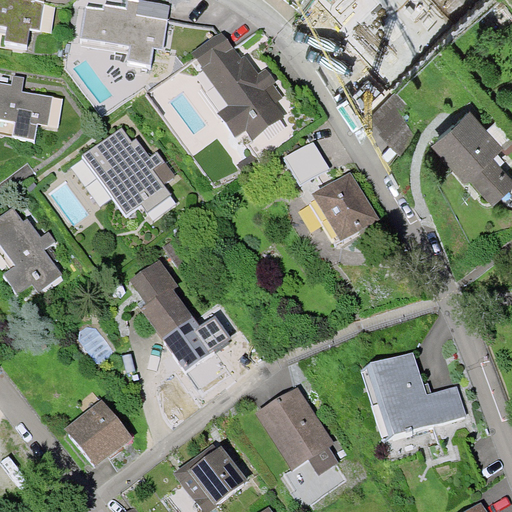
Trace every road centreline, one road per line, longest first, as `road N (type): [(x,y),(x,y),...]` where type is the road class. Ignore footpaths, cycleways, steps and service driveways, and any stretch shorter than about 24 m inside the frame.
road 1 (residential): [(511,457),(448,295),(377,174),(322,88),(236,0)]
road 2 (residential): [(95,511),(0,378)]
